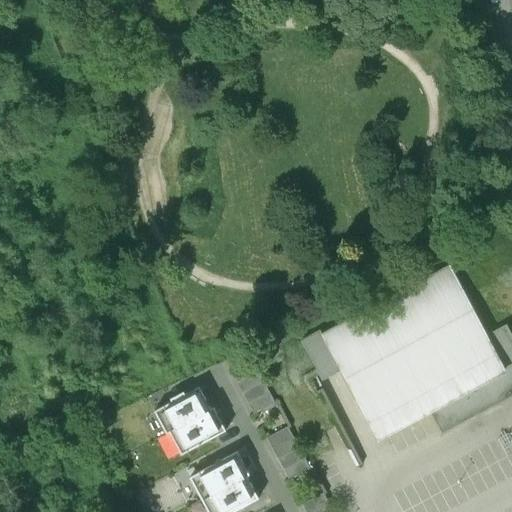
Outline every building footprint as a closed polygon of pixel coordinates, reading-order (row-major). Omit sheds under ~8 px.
[(487,334),(452,268),(323,336),(320,330),(301,340),(318,373),(322,380),(341,370),(377,439),(430,411),(507,371),(487,334)] [(507,371),(430,411),(442,434),(511,396),(511,334),(506,324),(487,334),(507,371)] [(256,368),(236,377),(252,411),(272,401),(256,368)] [(199,387),(154,411),(167,434),(170,432),(182,454),(226,430),(214,407),(211,409),(199,387)] [(62,414),(47,420),(52,435),(68,429),(62,414)] [(266,434),(287,478),(309,467),(288,424),(266,434)] [(210,466),(190,477),(202,499),(247,476),(250,474),(237,451),(211,466),(210,466)] [(247,476),(202,499),(208,511),(232,511),(259,498),(247,476)] [(301,501),(306,511),(334,511),(323,490),(301,501)]
